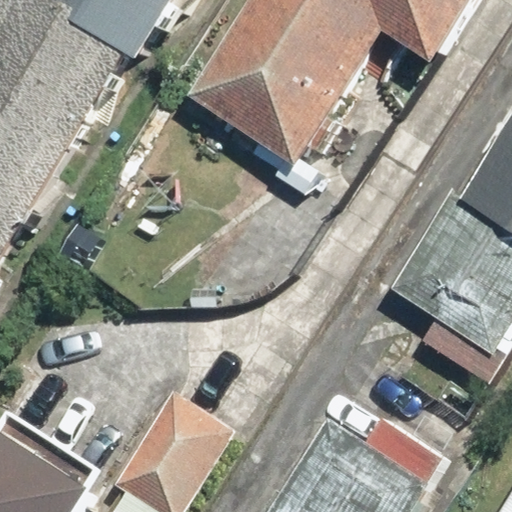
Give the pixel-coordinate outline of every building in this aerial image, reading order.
[(0,300),(150,68),(154,70),(199,0),(26,0),(0,40),(0,300)] [(266,0),(201,98),(310,170),(400,35),(451,67),(492,0),(266,0)] [(505,360),(511,349),(511,156),(491,191),(478,182),(404,292),(505,360)] [(199,511),(247,437),(184,397),(126,490),(161,511),(199,511)] [(433,511),(446,494),(442,491),(459,468),(393,421),(376,444),(344,422),(280,511),(433,511)] [(1,430),(0,431),(0,511),(107,511),(115,501),(1,430)]
